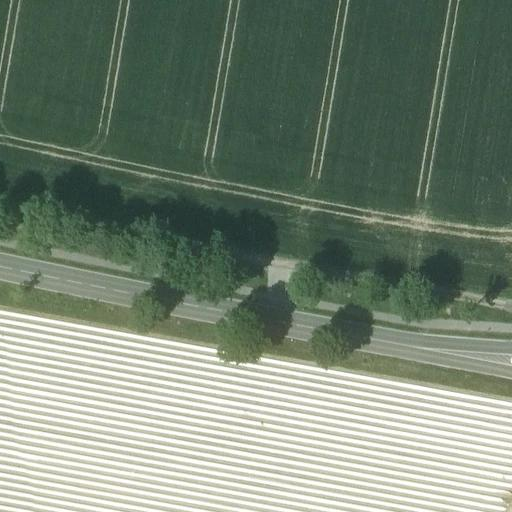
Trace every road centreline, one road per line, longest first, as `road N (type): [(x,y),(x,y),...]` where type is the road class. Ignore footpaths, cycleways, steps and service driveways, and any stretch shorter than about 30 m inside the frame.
road 1 (track): [(511,310),(0,211)]
road 2 (tertiary): [(424,351),(0,269)]
